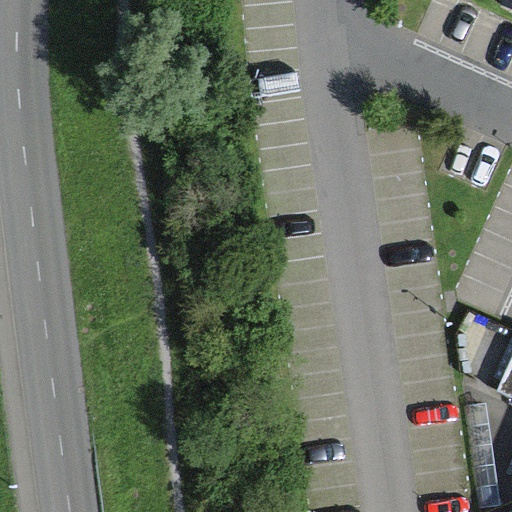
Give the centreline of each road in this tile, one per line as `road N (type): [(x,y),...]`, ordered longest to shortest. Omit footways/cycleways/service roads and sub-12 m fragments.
road 1 (motorway): [(379,511),(311,0)]
road 2 (motorway): [(161,0),(189,279),(225,511)]
road 3 (residential): [(22,0),(22,98),(74,511)]
road 4 (unknown): [(385,65),(450,511)]
